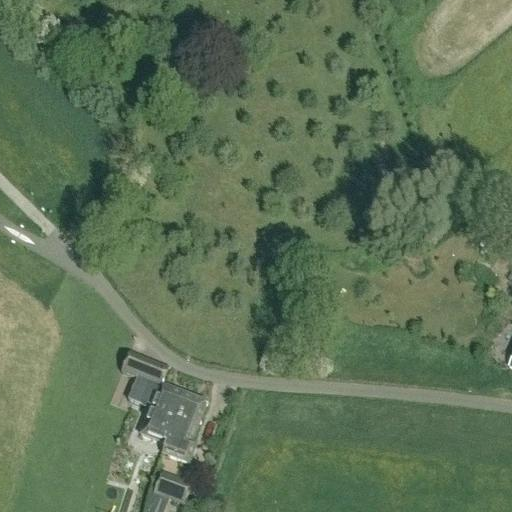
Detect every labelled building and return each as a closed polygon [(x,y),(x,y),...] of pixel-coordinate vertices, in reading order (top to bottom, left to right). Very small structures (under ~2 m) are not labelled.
[(170,371),(153,365),(130,355),(122,375),(158,390),(159,388),(163,389),(170,371)] [(140,437),(163,446),(182,397),(163,389),(159,388),(158,390),(140,437)] [(127,410),(142,415),(148,394),(133,390),(127,410)] [(206,406),(182,397),(163,446),(160,456),(189,467),(196,448),(190,446),(206,406)] [(183,508),(192,486),(176,479),(162,474),(149,509),(157,511),(162,511),(166,502),(183,508)]
